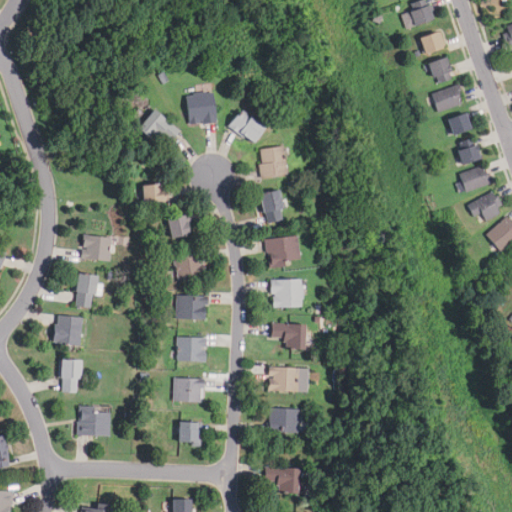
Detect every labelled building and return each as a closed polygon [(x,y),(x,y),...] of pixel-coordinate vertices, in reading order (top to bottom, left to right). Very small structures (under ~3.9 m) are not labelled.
[(414,26),(433,18),(427,3),(408,11),(414,26)] [(511,24),(501,29),(510,50),(511,49),(511,24)] [(423,54),(445,46),(439,30),(418,38),(423,54)] [(435,84),(452,77),(444,56),(426,64),(435,84)] [(463,101),(455,83),(430,95),(438,112),(463,101)] [(186,93),(187,123),(214,122),(213,92),(186,93)] [(253,143),(265,125),(239,108),(227,126),(253,143)] [(170,142),(179,130),(153,109),(137,127),(153,141),(160,133),(170,142)] [(452,135),(473,127),(467,111),(446,120),(452,135)] [(460,164),(480,158),(475,143),(455,149),(460,164)] [(286,174),(282,145),(257,148),(261,177),(286,174)] [(465,191),(489,183),(482,165),(458,174),(465,191)] [(167,185),(141,185),(141,202),(167,202),(167,185)] [(264,223),(284,220),(278,189),(258,193),(264,223)] [(472,216),(481,212),(484,220),(503,211),(494,191),(466,203),(472,216)] [(166,218),(170,238),(188,234),(184,214),(166,218)] [(511,239),(511,223),(505,216),(485,235),(500,251),(511,239)] [(264,240),(270,266),(300,260),(295,234),(264,240)] [(111,260),(111,236),(81,236),(81,260),(111,260)] [(176,278),(203,277),(202,253),(175,254),(176,278)] [(91,308),(96,275),(77,273),(73,306),(91,308)] [(300,279),(270,279),(270,307),(301,307),(300,279)] [(204,295),(176,295),(176,319),(204,319),(204,295)] [(79,346),(82,318),(55,315),(51,343),(79,346)] [(289,339),(289,350),(303,350),(303,324),(269,324),(269,339),(289,339)] [(204,337),(176,337),(176,361),(204,361),(204,337)] [(79,360),(59,360),(59,392),(79,392),(79,360)] [(268,392),(297,392),(297,368),(268,368),(268,392)] [(201,379),(174,379),(174,403),(201,403),(201,379)] [(109,408),(77,408),(77,436),(109,436),(109,408)] [(298,410),(269,409),(268,433),(298,433),(298,410)] [(176,445),(199,445),(199,423),(176,423),(176,445)] [(0,468),(9,466),(3,435),(0,435),(0,468)] [(263,482),(277,483),(277,494),(297,494),(298,468),(264,467),(263,482)] [(11,511),(11,490),(0,490),(0,511),(11,511)] [(188,511),(188,500),(171,500),(171,511),(188,511)] [(80,511),(107,511),(109,504),(95,503),(94,507),(81,506),(80,511)]
